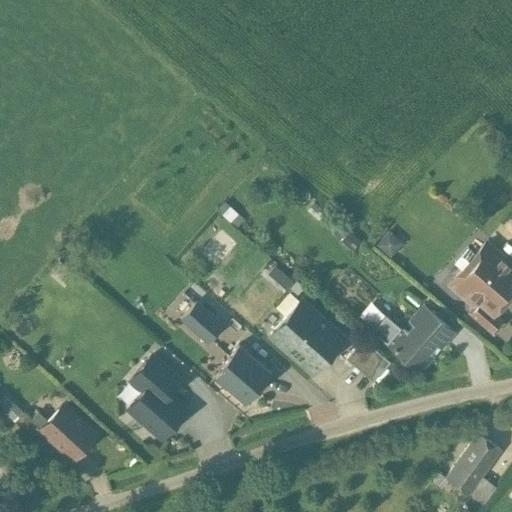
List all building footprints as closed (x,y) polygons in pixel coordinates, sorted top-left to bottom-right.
[(378,241),(391,253),(403,239),(389,228),(378,241)] [(359,239),(349,230),(341,239),(351,248),(359,239)] [(511,289),(511,265),(484,241),(475,252),(467,245),(455,260),(462,266),(453,278),(477,299),(492,312),(493,312),(511,289)] [(210,272),(200,284),(221,302),(231,290),(210,272)] [(181,291),(173,303),(185,311),(193,298),(181,291)] [(300,297),(270,332),(312,369),(342,335),(300,297)] [(196,298),(180,318),(208,341),(224,322),(196,298)] [(492,312),(477,299),(468,310),(493,332),(503,320),(493,312),(492,312)] [(423,305),(410,320),(415,325),(408,332),(403,328),(389,344),(418,369),(432,353),(427,348),(433,341),(438,345),(452,330),(423,305)] [(389,360),(362,336),(345,356),(372,379),(389,360)] [(223,364),(214,375),(244,401),(271,370),(238,342),(220,362),(223,364)] [(141,388),(124,407),(159,439),(189,406),(171,390),(183,378),(151,349),(127,376),(141,388)] [(94,432),(62,403),(47,419),(37,409),(31,416),(30,417),(49,434),(73,456),(94,432)] [(49,434),(30,417),(31,416),(23,409),(14,419),(41,443),(49,434)] [(499,449),(477,432),(457,459),(479,476),(499,449)] [(479,476),(457,459),(444,476),(467,493),(479,476)] [(494,487),(479,476),(467,493),(482,504),(494,487)]
